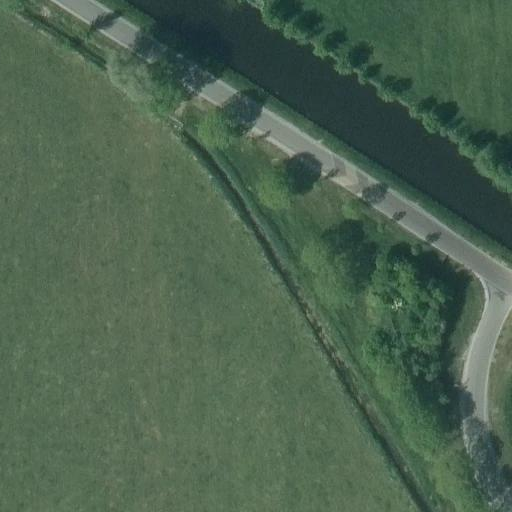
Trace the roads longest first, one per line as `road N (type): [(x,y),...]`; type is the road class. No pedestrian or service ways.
road 1 (secondary): [(506,282),(69,0)]
road 2 (secondary): [(507,511),(480,456),(473,409),(483,336),(506,282)]
